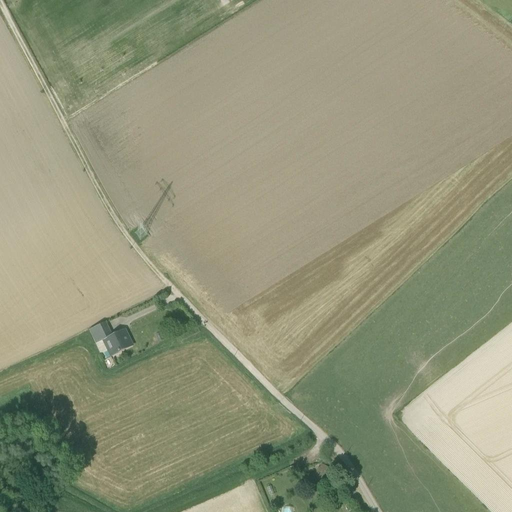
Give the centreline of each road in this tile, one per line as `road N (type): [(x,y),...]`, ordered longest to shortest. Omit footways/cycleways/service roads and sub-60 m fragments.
road 1 (unclassified): [(376,511),(352,470),(151,267)]
road 2 (track): [(138,247),(0,11)]
